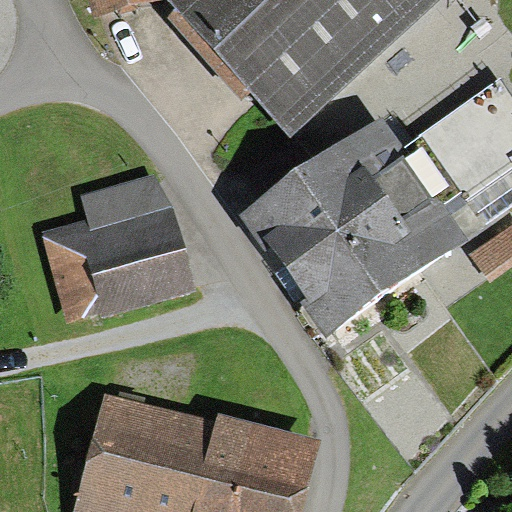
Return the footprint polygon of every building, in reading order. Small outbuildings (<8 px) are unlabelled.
[(167,0),(295,140),(448,0),(167,0)] [(383,135),(255,227),(338,340),(511,214),(511,101),(507,95),(407,168),(383,135)] [(97,225),(48,238),(69,317),(191,284),(162,179),(90,199),(97,225)] [(495,274),(511,262),(511,225),(478,248),(495,274)] [(284,511),(301,445),(96,396),(67,511),(284,511)]
